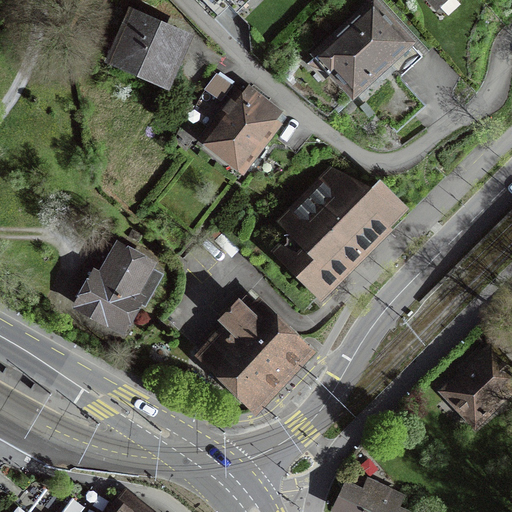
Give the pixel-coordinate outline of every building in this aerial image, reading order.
[(224,0),(236,13),(249,0),(224,0)] [(373,3),(317,54),(353,93),(388,61),(409,42),(373,3)] [(151,25),(156,13),(140,6),(116,57),(165,78),(182,38),(151,25)] [(409,42),(388,61),(402,75),(422,57),(409,42)] [(216,73),(204,89),(221,101),(233,85),(216,73)] [(282,124),(274,118),(279,112),(249,88),(244,94),(236,89),(229,98),(235,102),(207,139),(241,165),(257,144),(263,149),(282,124)] [(278,252),(320,294),(404,210),(384,190),(375,199),(363,187),(356,194),(333,171),(283,221),(295,234),(278,252)] [(132,228),(128,236),(138,242),(142,234),(132,228)] [(145,305),(162,274),(120,250),(102,281),(96,278),(82,303),(104,315),(121,325),(135,300),(145,305)] [(254,405),(304,352),(246,294),(223,319),(227,323),(200,351),(254,405)] [(511,386),(511,369),(492,348),(446,391),(475,422),(511,386)] [(356,475),(351,486),(348,485),(336,509),(342,511),(405,511),(393,506),(399,495),(356,475)] [(65,511),(38,490),(20,511),(65,511)] [(130,511),(119,502),(110,511),(130,511)]
